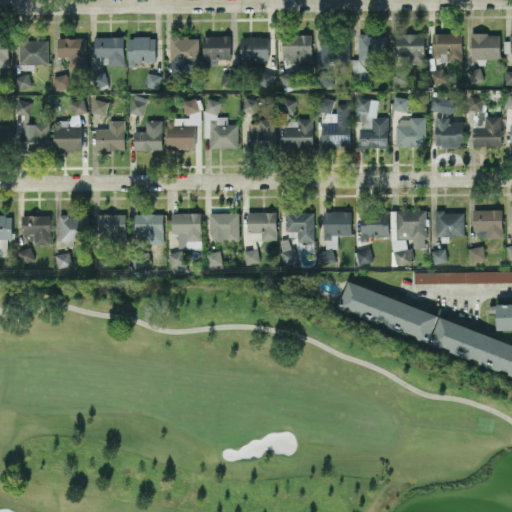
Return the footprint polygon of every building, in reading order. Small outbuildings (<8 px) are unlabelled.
[(425,34),(397,33),(396,61),(424,62),(425,34)] [(462,33),(433,33),(434,60),(463,60),(462,33)] [(500,59),(500,33),(471,34),(472,59),(500,59)] [(312,35),(283,34),(282,62),(312,63),(312,35)] [(385,61),(387,36),(360,34),(358,60),(385,61)] [(231,36),(204,36),(204,59),(231,59),(231,36)] [(241,37),(242,66),(269,65),(269,36),(241,37)] [(95,57),(109,57),(109,65),(124,66),(124,37),(95,37),(95,57)] [(156,37),(129,37),(128,66),(136,66),(136,62),(156,62),(156,37)] [(199,37),(170,38),(171,73),(199,72),(199,37)] [(9,39),(0,38),(0,67),(9,67),(9,39)] [(87,38),(58,38),(58,57),(70,57),(70,68),(87,68),(87,38)] [(49,41),(20,40),(20,63),(49,63),(49,41)] [(321,43),(321,62),(350,61),(350,42),(321,43)] [(434,84),(446,81),(443,68),(431,71),(434,84)] [(484,80),(480,68),(469,71),(473,83),(484,80)] [(372,83),(368,70),(354,75),(358,87),(372,83)] [(279,74),(282,87),(296,84),(293,71),(279,74)] [(407,71),(392,71),(393,84),(408,84),(407,71)] [(93,74),(95,87),(108,86),(106,72),(93,74)] [(158,89),(162,76),(148,72),(145,86),(158,89)] [(221,85),(232,88),(235,75),(224,72),(221,85)] [(32,86),(29,73),(16,76),(20,89),(32,86)] [(70,87),(67,74),(53,77),(56,91),(70,87)] [(273,87),(274,75),(260,74),(259,87),(273,87)] [(143,116),(148,98),(133,94),(129,112),(143,116)] [(409,98),(394,96),(393,109),(407,111),(409,98)] [(259,101),(245,97),(242,110),(256,113),(259,101)] [(321,97),(318,110),(331,114),(335,101),(321,97)] [(451,113),(453,100),(433,97),(431,110),(451,113)] [(221,101),(208,98),(205,112),(218,115),(221,101)] [(297,101),(280,98),(277,110),(294,113),(297,101)] [(389,117),(376,117),(376,98),(355,98),(355,121),(367,121),(367,115),(372,115),(372,128),(360,128),(360,147),(389,147),(389,117)] [(70,101),(72,114),(86,113),(85,99),(70,101)] [(106,115),(109,102),(95,99),(92,112),(106,115)] [(195,124),(200,124),(199,100),(186,100),(186,118),(167,119),(167,149),(196,149),(195,124)] [(50,124),(30,123),(31,101),(17,101),(17,114),(23,115),(22,152),(49,152),(50,124)] [(350,146),(350,104),(336,104),(337,122),(322,122),(323,147),(350,146)] [(54,121),(55,150),(81,150),(81,115),(71,115),(72,120),(54,121)] [(210,148),(239,148),(238,124),(227,124),(227,117),(210,118),(210,125),(205,125),(205,132),(205,137),(210,137),(210,148)] [(464,146),(463,121),(449,121),(449,117),(435,118),(436,147),(464,146)] [(426,118),(397,118),(397,146),(426,146),(426,118)] [(247,148),(275,148),(276,119),(259,119),(259,124),(248,123),(247,148)] [(313,119),(284,120),(284,148),(313,148),(313,119)] [(134,131),(135,150),(163,149),(162,120),(146,121),(146,131),(134,131)] [(125,121),(109,121),(109,128),(96,128),(97,150),(126,150),(125,121)] [(10,125),(0,125),(0,146),(9,147),(10,125)] [(503,210),(474,209),(473,230),(487,230),(487,238),(503,238),(503,210)] [(396,239),(414,239),(413,248),(426,248),(427,210),(397,210),(396,239)] [(325,211),(325,248),(338,248),(338,235),(352,235),(352,212),(325,211)] [(389,212),(362,211),(361,241),(371,241),(371,236),(389,237),(389,212)] [(239,212),(210,213),(211,241),(239,240),(239,212)] [(277,212),(247,212),(248,233),(262,232),(262,241),(277,240),(277,212)] [(315,242),(314,212),(286,212),(286,231),(297,231),(298,242),(315,242)] [(465,236),(464,212),(436,212),(436,236),(465,236)] [(98,239),(127,238),(126,214),(97,215),(98,239)] [(136,214),(136,242),(164,242),(164,214),(136,214)] [(0,256),(8,256),(7,239),(12,239),(12,215),(0,215),(0,256)] [(51,215),(22,216),(23,233),(35,233),(35,244),(51,244),(51,215)] [(88,216),(59,216),(60,244),(74,244),(74,240),(88,240),(88,216)] [(470,247),(471,262),(485,260),(484,246),(470,247)] [(24,263),(35,259),(30,247),(19,252),(24,263)] [(356,251),(358,265),(373,261),(371,248),(356,251)] [(394,251),(396,265),(415,261),(412,248),(394,251)] [(448,261),(446,248),(432,251),(434,264),(448,261)] [(260,263),(258,249),(244,251),(245,265),(260,263)] [(282,251),(284,265),(298,263),(296,249),(282,251)] [(186,268),(183,251),(170,253),(173,270),(186,268)] [(223,269),(221,251),(207,253),(209,270),(223,269)] [(55,255),(58,268),(72,265),(69,252),(55,255)] [(511,282),(511,271),(414,272),(414,284),(511,282)] [(439,315),(348,281),(339,308),(429,341),(439,315)] [(511,303),(497,304),(498,330),(511,329),(511,303)] [(511,373),(511,343),(440,318),(430,345),(511,373)]
